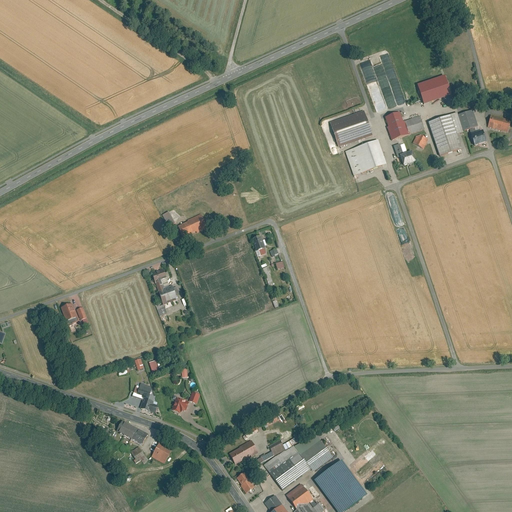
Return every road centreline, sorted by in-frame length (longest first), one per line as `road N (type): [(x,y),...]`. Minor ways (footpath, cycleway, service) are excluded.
road 1 (unclassified): [(325,375),(269,222),(0,318)]
road 2 (unclassified): [(456,368),(393,186),(485,153),(511,224)]
road 3 (tertiary): [(0,189),(100,132),(231,76)]
road 4 (tertiary): [(0,371),(194,444)]
road 5 (tertiary): [(231,76),(400,0)]
road 6 (unclassified): [(325,375),(194,444)]
road 7 (track): [(95,0),(215,83)]
road 8 (unclassified): [(456,368),(325,375)]
